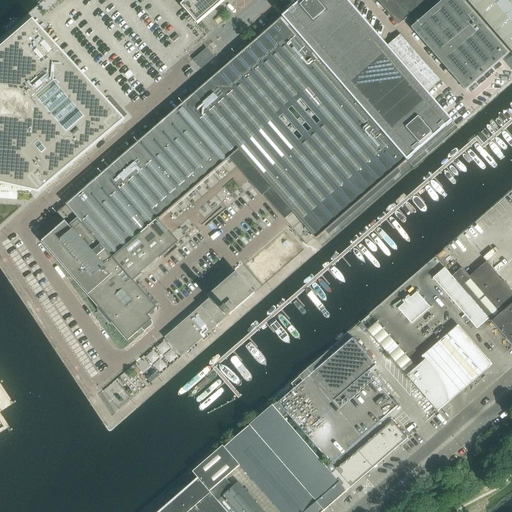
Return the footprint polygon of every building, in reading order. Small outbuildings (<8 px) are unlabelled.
[(226,0),(175,0),(193,19),(197,25),(198,25),(196,23),(199,21),(200,23),(226,0)] [(440,80),(401,35),(387,47),(346,0),(302,0),(283,17),(329,70),(407,160),(452,122),(426,92),(440,80)] [(376,0),(399,25),(404,21),(466,91),(508,55),(474,15),(476,13),(469,4),(467,7),(464,4),(467,1),(465,0),(460,0),(444,0),(443,2),(441,0),(376,0)] [(511,0),(465,0),(467,1),(469,4),(476,13),(511,53),(511,0)] [(229,157),(329,70),(283,17),(230,63),(67,205),(74,214),(133,281),(142,274),(145,273),(149,272),(152,270),(155,267),(157,264),(159,260),(159,258),(177,243),(157,220),(229,157)] [(104,102),(42,32),(37,26),(33,21),(0,49),(0,183),(5,184),(38,192),(120,121),(104,102)] [(215,59),(207,49),(193,61),(201,71),(215,59)] [(407,160),(329,70),(229,157),(255,187),(256,187),(306,245),(314,238),(316,240),(407,160)] [(133,281),(74,214),(67,205),(57,213),(65,222),(42,242),(101,309),(103,307),(114,320),(112,322),(128,341),(137,333),(125,319),(133,312),(129,308),(133,304),(134,306),(145,296),(133,281)] [(511,291),(486,262),(470,277),(462,268),(452,277),(482,310),(490,320),(511,345),(511,291)] [(482,310),(452,277),(445,268),(433,278),(470,321),(482,310)] [(164,339),(181,358),(192,347),(201,340),(209,333),(218,326),(227,318),(226,318),(227,317),(231,313),(231,314),(255,293),(241,278),(237,273),(228,280),(208,297),(210,299),(202,307),(193,314),(185,321),(176,329),(164,339)] [(404,304),(398,309),(400,310),(404,315),(422,299),(417,293),(411,298),(408,296),(402,301),(404,304)] [(145,318),(154,310),(156,308),(145,296),(134,306),(133,304),(129,308),(133,312),(125,319),(137,333),(142,329),(144,332),(150,327),(149,325),(149,322),(147,319),(146,320),(145,318)] [(422,299),(404,315),(405,317),(410,323),(429,307),(426,303),(422,299)] [(429,307),(410,323),(411,324),(430,308),(429,307)] [(482,310),(470,321),(478,330),(490,320),(482,310)] [(407,377),(416,368),(377,324),(367,332),(407,377)] [(422,356),(426,360),(428,363),(433,369),(438,377),(442,384),(446,392),(448,400),(449,402),(458,394),(491,366),(457,327),(424,355),(422,356)] [(397,406),(367,373),(376,366),(352,339),(278,403),(277,402),(272,406),(283,418),(288,414),(331,462),(326,467),(330,472),(338,481),(346,491),(408,439),(391,420),(387,414),(397,406)] [(446,392),(442,384),(438,377),(433,369),(428,363),(426,360),(416,368),(407,377),(437,412),(449,402),(448,400),(446,392)] [(283,418),(272,406),(251,424),(224,448),(223,446),(192,472),(198,479),(208,489),(210,492),(227,511),(263,511),(238,483),(233,488),(225,478),(240,466),(279,511),(322,511),(346,491),(338,481),(330,472),(326,467),(283,418)] [(227,511),(210,492),(208,489),(198,479),(186,490),(160,511),(227,511)]
